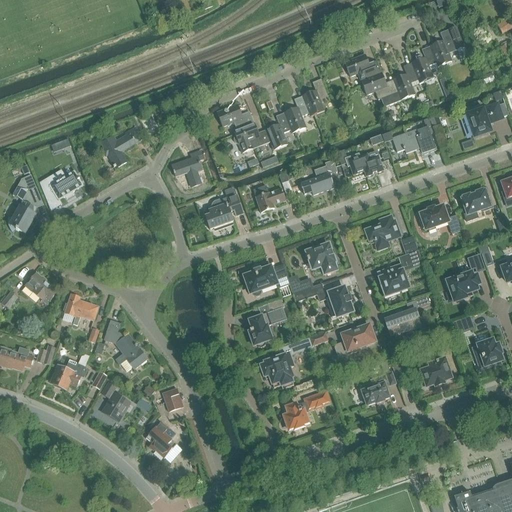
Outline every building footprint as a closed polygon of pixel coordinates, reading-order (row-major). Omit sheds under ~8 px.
[(211,0),(202,4),(205,10),(213,7),(211,0)] [(511,29),(511,19),(498,27),(503,35),(511,29)] [(6,33),(0,34),(0,66),(39,53),(29,25),(6,33)] [(438,68),(452,63),(449,54),(464,49),(456,28),(449,31),(450,35),(443,38),(444,42),(431,47),(431,48),(437,65),(438,68)] [(511,51),(508,44),(502,48),(507,58),(511,55),(511,51)] [(420,85),(434,79),(431,71),(438,68),(437,65),(431,48),(423,51),(426,59),(412,64),(419,81),(420,85)] [(362,82),(381,74),(377,63),(369,66),(365,56),(345,64),(350,77),(359,74),(362,82)] [(398,93),(381,100),(385,108),(415,96),(411,84),(419,81),(412,64),(404,67),(407,75),(393,81),(394,81),(398,93)] [(381,100),(398,93),(394,81),(386,84),(382,74),(381,74),(362,82),(367,96),(378,92),(381,100)] [(492,74),(483,77),(486,85),(495,81),(492,74)] [(303,97),(310,114),(309,114),(311,117),(324,112),(320,100),(328,97),(321,80),(313,84),(316,91),(303,97)] [(449,88),(444,90),(448,100),(453,98),(449,88)] [(501,93),(493,95),(496,102),(503,99),(501,93)] [(303,97),(295,100),(298,108),(284,113),(284,114),(291,131),(292,134),(306,129),(302,117),(309,114),(310,114),(303,97)] [(238,130),(254,124),(249,112),(242,115),(238,106),(217,113),(223,127),(235,123),(238,130)] [(469,116),(467,116),(475,138),(491,132),(488,124),(501,119),(497,106),(483,111),(481,106),(467,111),(469,116)] [(266,130),(266,131),(271,143),(274,151),(288,145),(283,134),(291,131),(284,114),(276,117),(279,125),(266,130)] [(438,118),(430,121),(433,128),(441,125),(438,118)] [(238,130),(234,132),(236,135),(235,136),(235,137),(234,138),(234,139),(234,140),(234,141),(235,142),(235,143),(236,143),(236,144),(237,145),(238,145),(239,145),(240,146),(243,154),(251,150),(254,149),(271,143),(266,131),(258,134),(254,124),(238,130)] [(430,135),(428,128),(417,131),(393,139),(393,140),(393,141),(397,153),(405,151),(407,155),(416,151),(415,149),(420,147),(422,153),(435,148),(430,135)] [(120,153),(142,140),(135,129),(128,133),(129,135),(116,142),(113,137),(101,144),(104,150),(102,151),(106,157),(108,155),(115,167),(113,168),(114,169),(116,168),(116,169),(126,163),(120,153)] [(391,133),(382,137),(385,144),(393,141),(393,140),(393,139),(391,133)] [(62,143),(64,150),(71,147),(68,140),(62,143)] [(346,164),(345,159),(347,158),(344,151),(337,154),(341,166),(346,164)] [(204,160),(201,152),(191,156),(192,160),(173,166),(175,172),(174,172),(174,174),(175,174),(176,177),(187,174),(192,188),(201,185),(200,184),(203,183),(201,179),(199,179),(197,173),(202,171),(199,161),(204,160)] [(366,177),(366,178),(367,177),(373,175),(373,176),(377,174),(383,172),(384,172),(383,171),(379,157),(378,157),(369,160),(368,155),(360,158),(359,154),(347,158),(345,159),(346,164),(348,168),(350,168),(353,175),(353,176),(353,177),(354,176),(365,173),(366,177)] [(315,171),(318,179),(301,185),(305,194),(312,192),(314,196),(334,188),(329,175),(337,172),(333,161),(325,164),(327,167),(315,171)] [(27,166),(22,168),(25,175),(30,173),(27,166)] [(59,201),(60,201),(64,198),(74,193),(74,192),(83,187),(79,181),(80,180),(79,179),(78,179),(75,173),(61,181),(61,180),(59,181),(60,182),(51,187),(47,180),(40,184),(47,201),(56,196),(59,201)] [(9,218),(9,219),(9,220),(9,222),(9,223),(9,225),(9,227),(10,228),(11,230),(12,232),(13,233),(16,231),(19,232),(19,231),(25,235),(36,216),(34,215),(34,208),(36,206),(35,206),(29,192),(37,189),(31,176),(22,180),(13,196),(23,202),(20,207),(20,208),(20,209),(14,219),(9,218)] [(511,180),(502,184),(506,194),(504,194),(506,199),(505,200),(506,200),(507,202),(511,199),(511,180)] [(289,182),(282,184),(287,196),(293,194),(291,187),(289,182)] [(269,194),(266,187),(254,191),(256,199),(261,214),(265,213),(275,209),(273,206),(286,201),(282,190),(269,194)] [(213,209),(213,211),(209,212),(211,216),(205,218),(210,231),(233,223),(230,213),(234,212),(235,217),(243,214),(235,191),(231,189),(225,192),(227,198),(216,202),(214,203),(213,205),(212,207),(213,209)] [(470,198),(469,196),(463,198),(463,200),(462,200),(466,210),(463,211),(467,223),(478,219),(476,213),(482,211),(483,212),(493,209),(490,201),(488,201),(485,192),(484,193),(483,191),(476,193),(477,195),(470,198)] [(443,207),(428,213),(421,215),(421,218),(419,218),(423,230),(425,229),(426,231),(428,230),(429,232),(436,230),(435,228),(448,223),(452,235),(461,232),(456,217),(448,220),(443,207)] [(387,242),(400,238),(401,238),(395,222),(393,223),(391,218),(379,222),(381,227),(366,232),(369,243),(374,241),(378,251),(382,250),(384,249),(385,248),(387,246),(387,244),(387,242)] [(505,219),(497,222),(502,237),(510,234),(505,219)] [(403,245),(407,256),(419,252),(414,240),(403,245)] [(328,246),(327,244),(318,247),(319,249),(306,253),(307,255),(306,255),(308,263),(309,262),(313,271),(322,268),(325,276),(337,272),(337,271),(340,269),(337,261),(335,262),(332,252),(331,252),(329,246),(328,246)] [(403,272),(423,265),(419,252),(407,256),(402,258),(404,265),(382,273),(384,278),(380,279),(380,281),(382,286),(380,286),(382,292),(384,292),(386,297),(400,292),(400,293),(409,289),(403,272)] [(489,252),(482,255),(487,267),(493,265),(489,252)] [(480,256),(472,258),(477,273),(485,271),(480,256)] [(508,266),(500,269),(502,276),(504,275),(507,283),(511,281),(511,263),(508,265),(508,266)] [(252,294),(252,295),(253,295),(254,296),(255,297),(256,297),(257,297),(258,297),(259,296),(260,295),(261,294),(261,293),(261,292),(261,291),(277,285),(278,290),(290,286),(289,281),(284,269),(285,270),(273,274),(271,268),(261,272),(260,270),(254,272),(254,273),(243,277),(246,286),(247,285),(251,295),(252,294)] [(455,277),(444,281),(448,292),(450,291),(454,303),(465,299),(465,298),(468,297),(469,298),(472,297),(472,296),(471,293),(478,291),(476,286),(480,285),(477,277),(473,278),(472,274),(456,279),(455,277)] [(52,289),(53,288),(37,275),(26,288),(47,306),(57,293),(52,289)] [(290,286),(294,296),(313,289),(310,281),(299,284),(297,278),(289,281),(290,286)] [(322,286),(313,289),(294,296),(297,303),(318,296),(320,303),(326,300),(333,318),(337,317),(337,319),(353,313),(350,304),(352,303),(350,298),(348,298),(345,288),(325,295),(322,286)] [(3,304),(2,305),(9,310),(18,299),(11,294),(8,298),(3,304)] [(66,305),(64,312),(66,313),(65,314),(76,318),(74,326),(78,327),(81,318),(94,322),(98,309),(84,304),(82,305),(79,304),(80,299),(71,296),(68,306),(66,305)] [(385,321),(390,337),(391,337),(400,330),(421,326),(416,311),(430,306),(427,298),(408,304),(411,312),(385,321)] [(266,343),(272,341),(268,328),(287,321),(283,309),(285,309),(282,300),(256,310),(259,319),(249,322),(253,331),(250,332),(250,333),(249,333),(250,336),(249,337),(252,345),(253,344),(254,347),(257,346),(257,347),(258,347),(259,348),(259,349),(260,349),(261,349),(262,349),(263,349),(264,348),(265,347),(265,346),(266,346),(266,345),(266,344),(266,343)] [(454,324),(457,331),(473,325),(470,318),(454,324)] [(104,341),(111,344),(116,345),(124,355),(116,361),(120,366),(127,361),(134,370),(135,370),(133,368),(138,364),(140,366),(148,360),(140,350),(138,352),(135,349),(138,347),(137,346),(136,346),(128,336),(124,340),(120,335),(118,335),(121,326),(111,322),(104,341)] [(370,326),(351,333),(349,332),(345,334),(344,336),(342,336),(345,343),(336,346),(335,349),(338,357),(340,358),(360,352),(359,349),(375,343),(370,326)] [(95,344),(97,338),(99,332),(93,330),(89,342),(95,344)] [(325,334),(310,339),(313,347),(328,342),(325,334)] [(294,368),(290,355),(312,347),(309,339),(281,349),(284,357),(278,359),(279,361),(261,367),(265,378),(269,376),(273,386),(274,389),(281,387),(283,391),(294,387),(291,379),(293,378),(290,369),(294,368)] [(479,346),(478,346),(478,347),(473,349),(477,362),(483,360),(485,367),(503,361),(500,355),(502,354),(499,346),(495,347),(493,341),(488,343),(487,341),(479,344),(479,346)] [(41,350),(38,360),(37,362),(50,366),(55,349),(49,347),(47,352),(41,350)] [(0,365),(7,368),(7,369),(12,370),(12,369),(23,372),(24,367),(31,369),(34,358),(28,356),(29,352),(20,349),(19,355),(12,353),(12,351),(1,348),(1,349),(0,348),(0,365)] [(76,387),(80,378),(81,375),(85,376),(87,371),(84,369),(84,368),(77,364),(77,363),(69,360),(68,364),(65,371),(59,368),(53,384),(67,390),(69,384),(76,387)] [(423,377),(418,378),(422,390),(435,385),(436,388),(444,385),(443,382),(452,379),(445,360),(429,366),(431,369),(421,372),(423,377)] [(408,383),(402,366),(393,369),(399,386),(408,383)] [(93,387),(99,390),(107,377),(100,374),(93,387)] [(364,392),(362,393),(367,407),(376,404),(377,405),(378,405),(378,404),(383,403),(384,403),(384,402),(384,401),(390,399),(386,388),(390,386),(390,387),(396,385),(392,374),(386,376),(388,380),(383,382),(384,385),(372,389),(372,388),(364,390),(364,392)] [(335,381),(329,383),(332,391),(338,389),(335,381)] [(116,389),(109,384),(102,395),(112,401),(104,413),(118,421),(129,404),(113,394),(116,389)] [(144,392),(150,398),(155,392),(148,387),(144,392)] [(163,395),(169,413),(183,408),(177,390),(163,395)] [(305,402),(306,403),(295,407),(295,406),(288,408),(288,410),(287,410),(289,416),(285,417),(286,418),(285,419),(286,422),(284,422),(287,428),(288,428),(289,431),(290,430),(291,431),(295,430),(295,431),(304,428),(303,427),(307,426),(307,424),(308,424),(305,414),(310,412),(310,411),(316,409),(316,410),(323,408),(323,406),(329,404),(328,403),(330,403),(327,394),(325,395),(325,393),(306,400),(306,401),(305,402)] [(169,431),(161,423),(146,439),(152,444),(150,447),(165,459),(177,446),(171,440),(173,437),(173,433),(170,430),(169,431)] [(511,511),(511,464),(511,465),(511,468),(511,481),(498,486),(495,487),(493,489),(494,491),(472,498),(470,493),(454,498),(458,511),(511,511)]
